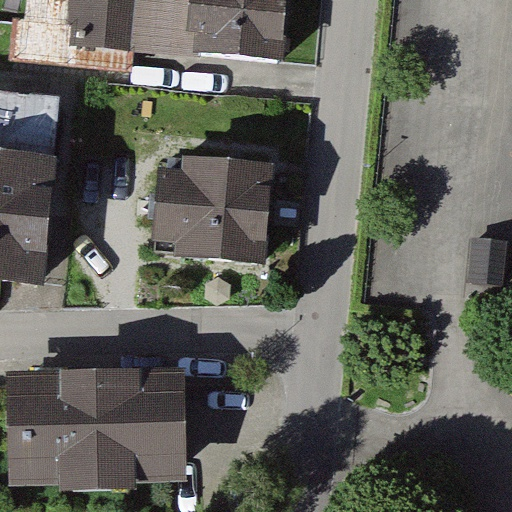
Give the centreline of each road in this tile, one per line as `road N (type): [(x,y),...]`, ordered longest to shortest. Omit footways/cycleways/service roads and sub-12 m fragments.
road 1 (residential): [(321,333),(351,0)]
road 2 (residential): [(321,333),(0,341)]
road 3 (residential): [(303,511),(321,333)]
